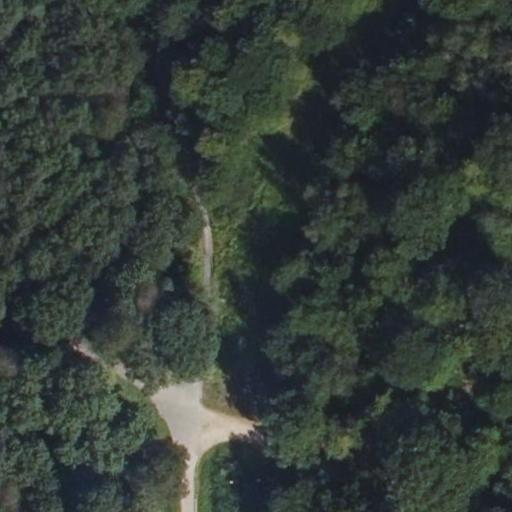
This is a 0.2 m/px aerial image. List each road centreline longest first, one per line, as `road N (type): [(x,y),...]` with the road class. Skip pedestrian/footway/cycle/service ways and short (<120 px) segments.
road 1 (unknown): [(123,511),(215,411),(260,222),(384,0)]
road 2 (track): [(0,157),(215,411),(378,511)]
road 3 (track): [(215,411),(198,199),(124,0)]
road 4 (track): [(215,411),(334,395),(511,316)]
road 5 (track): [(0,306),(215,411)]
road 6 (unknown): [(215,411),(422,511)]
